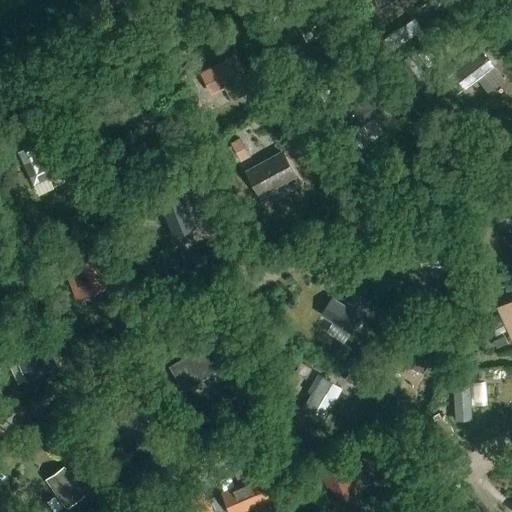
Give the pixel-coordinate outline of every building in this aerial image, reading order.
[(302,31),(332,15),(324,0),(314,0),(292,12),(302,31)] [(352,25),(341,31),(347,44),(358,38),(352,25)] [(452,72),(466,90),(495,67),(482,49),(452,72)] [(201,72),(213,94),(247,75),(236,53),(201,72)] [(427,80),(434,90),(447,80),(440,71),(427,80)] [(192,78),(178,85),(184,97),(199,90),(192,78)] [(341,118),(351,132),(384,109),(374,95),(376,94),(365,79),(347,92),(357,106),(341,118)] [(328,113),(340,104),(328,89),(320,96),(324,102),(321,105),(328,113)] [(122,116),(132,140),(168,125),(157,100),(152,102),(149,95),(135,101),(138,109),(122,116)] [(241,161),(251,156),(241,138),(231,143),(241,161)] [(54,155),(46,140),(34,146),(33,144),(18,151),(33,184),(62,171),(54,155)] [(96,160),(81,150),(74,162),(89,171),(96,160)] [(283,150),(246,170),(260,196),(297,176),(283,150)] [(179,187),(157,196),(172,232),(194,223),(179,187)] [(511,196),(499,196),(498,216),(511,216),(511,196)] [(74,242),(79,255),(94,249),(90,236),(74,242)] [(103,255),(65,269),(76,299),(114,285),(103,255)] [(333,297),(322,315),(352,333),(363,315),(333,297)] [(511,338),(511,299),(497,307),(503,320),(509,331),(511,338)] [(503,320),(492,325),(497,337),(509,331),(503,320)] [(401,363),(424,374),(439,341),(416,330),(401,363)] [(446,334),(442,343),(453,348),(457,339),(446,334)] [(497,348),(507,343),(503,336),(493,341),(497,348)] [(209,344),(170,366),(185,391),(223,368),(209,344)] [(342,344),(336,353),(345,359),(351,349),(342,344)] [(27,382),(59,366),(48,345),(17,361),(27,382)] [(355,361),(347,377),(359,383),(367,368),(355,361)] [(312,394),(303,408),(324,420),(343,387),(318,373),(308,391),(312,394)] [(472,418),(470,380),(454,381),(456,419),(472,418)] [(138,408),(122,420),(143,449),(160,437),(138,408)] [(296,421),(275,410),(269,422),(290,433),(296,421)] [(433,416),(444,438),(455,432),(445,414),(441,417),(439,413),(433,416)] [(372,440),(369,448),(377,451),(380,443),(372,440)] [(161,450),(149,458),(154,466),(167,458),(161,450)] [(360,491),(359,489),(369,484),(362,470),(352,475),(346,461),(319,473),(334,504),(360,491)] [(85,495),(65,465),(46,478),(67,508),(85,495)] [(228,488),(221,491),(230,511),(240,511),(270,499),(260,474),(228,488)] [(209,500),(205,491),(189,498),(193,507),(209,500)] [(54,497),(48,500),(56,511),(62,508),(54,497)]
